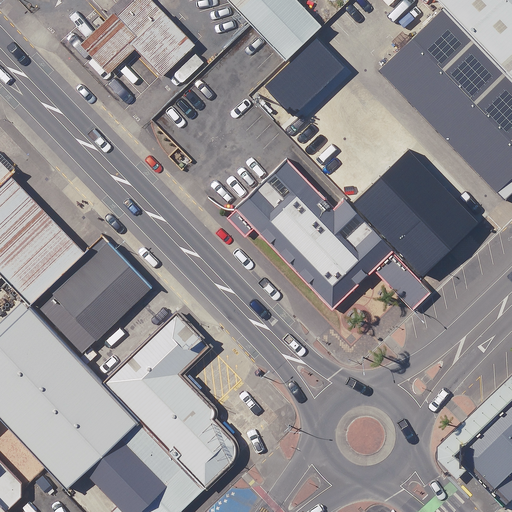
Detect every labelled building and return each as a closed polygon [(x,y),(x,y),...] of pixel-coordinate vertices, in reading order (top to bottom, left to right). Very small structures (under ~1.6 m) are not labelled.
[(181,0),(256,79),(301,37),(266,0),(181,0)] [(511,161),(511,116),(412,11),(402,0),(342,0),(334,7),(315,26),(381,96),(475,196),(511,161)] [(402,0),(412,11),(424,0),(402,0)] [(511,0),(424,0),(412,11),(511,116),(511,0)] [(170,59),(119,4),(61,58),(87,86),(112,64),(137,90),(170,59)] [(426,242),(475,196),(381,96),(332,142),(426,242)] [(317,219),(266,164),(214,212),(312,315),(352,278),(374,257),(328,209),(317,219)] [(0,313),(3,317),(61,263),(0,197),(0,313)] [(136,307),(87,255),(21,317),(69,368),(136,307)] [(188,362),(155,326),(85,392),(101,410),(187,501),(230,461),(161,388),(188,362)] [(493,511),(511,494),(511,407),(448,467),(490,511),(493,511)] [(97,511),(174,511),(187,501),(101,410),(83,427),(70,414),(35,446),(97,511)] [(0,511),(51,511),(0,457),(0,511)]
